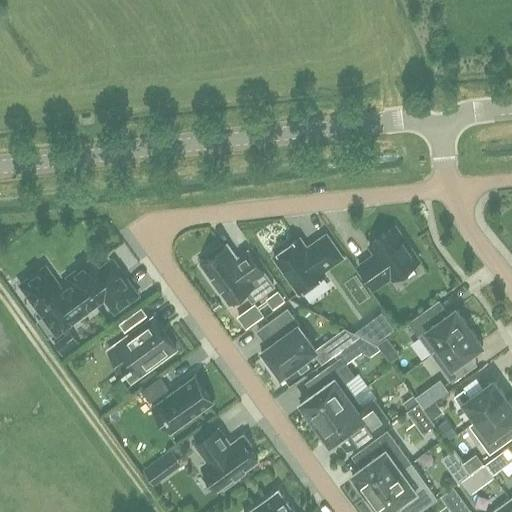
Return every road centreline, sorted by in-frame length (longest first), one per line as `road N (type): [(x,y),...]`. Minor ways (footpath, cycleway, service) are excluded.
road 1 (residential): [(343,511),(160,255),(159,237),(184,217),(449,190)]
road 2 (tertiary): [(0,167),(394,118),(441,126)]
